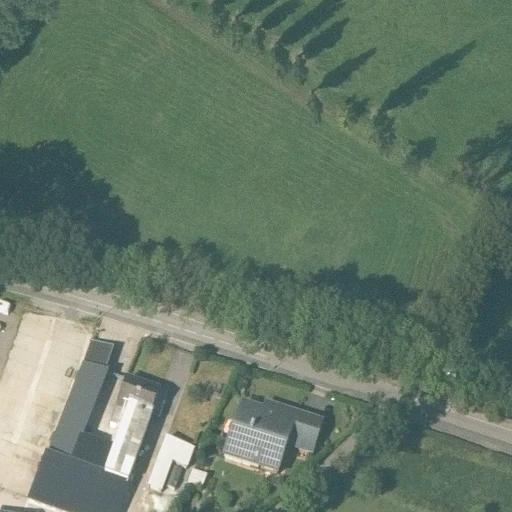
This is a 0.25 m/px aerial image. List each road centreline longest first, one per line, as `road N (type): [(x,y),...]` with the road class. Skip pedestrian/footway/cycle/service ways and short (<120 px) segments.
road 1 (tertiary): [(511,440),(0,278)]
road 2 (track): [(395,404),(282,511)]
